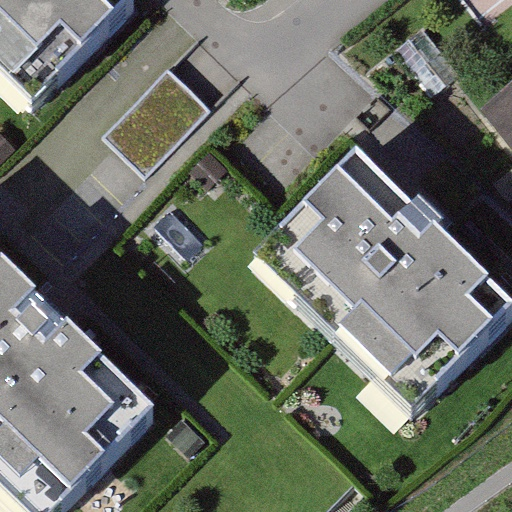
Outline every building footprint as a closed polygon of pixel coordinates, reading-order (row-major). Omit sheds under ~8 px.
[(151,20),(130,0),(0,0),(0,53),(57,112),(151,20)] [(176,78),(109,141),(148,182),(215,119),(176,78)] [(511,100),(498,110),(511,129),(511,100)] [(511,352),(511,283),(378,151),(262,267),(430,434),(511,352)] [(80,511),(170,420),(0,256),(0,471),(42,511),(80,511)]
